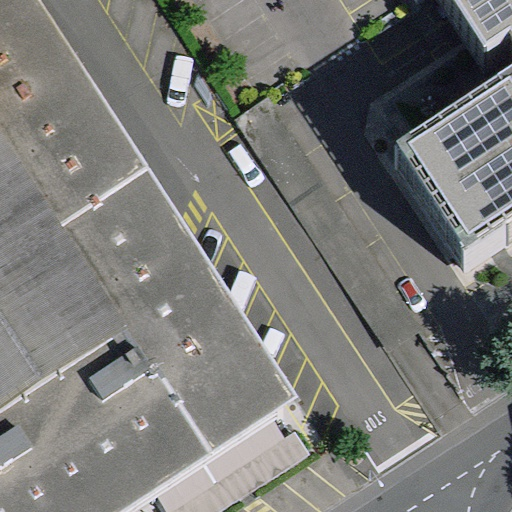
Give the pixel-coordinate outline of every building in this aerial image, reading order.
[(9,0),(0,0),(0,511),(146,511),(282,422),(9,0)] [(416,0),(422,9),(435,0),(416,0)] [(511,0),(438,0),(461,35),(489,79),(511,63),(511,0)] [(511,99),(400,173),(468,278),(511,249),(511,99)] [(260,155),(392,359),(426,337),(292,134),(260,155)]
